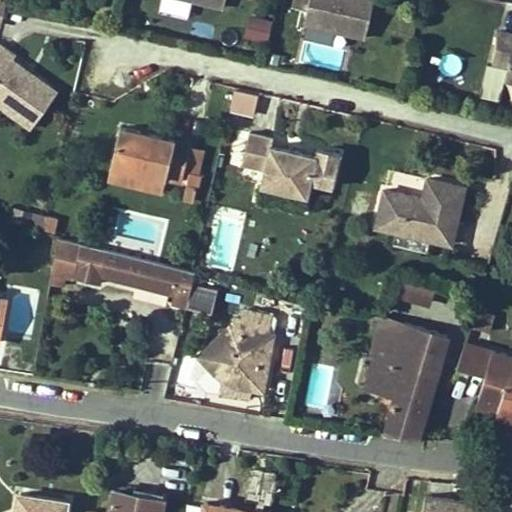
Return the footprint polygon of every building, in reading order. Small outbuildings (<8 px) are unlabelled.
[(365,37),(373,0),(293,0),(292,3),(308,7),(304,23),(365,37)] [(267,40),(272,21),(252,16),(248,35),(267,40)] [(511,80),(511,33),(499,31),(492,62),(508,65),(505,79),(511,80)] [(0,105),(31,128),(57,91),(34,75),(31,79),(24,73),(26,69),(12,59),(15,55),(0,43),(0,105)] [(488,64),(484,95),(500,97),(504,67),(488,64)] [(31,79),(34,75),(26,69),(24,73),(31,79)] [(190,145),(191,143),(151,134),(151,135),(140,133),(141,131),(120,127),(111,164),(166,178),(182,181),(184,170),(190,145)] [(333,185),(341,153),(317,148),(316,155),(272,144),(273,138),(249,132),(242,164),(265,169),(261,184),(307,195),(311,179),(333,185)] [(198,173),(203,148),(190,145),(184,170),(198,173)] [(163,192),(166,178),(111,164),(108,179),(163,192)] [(452,244),(465,186),(427,178),(423,198),(422,201),(416,200),(417,196),(384,189),(376,226),(396,231),(430,238),(452,244)] [(194,201),(197,186),(187,184),(183,198),(194,201)] [(29,226),(33,212),(15,208),(11,221),(29,226)] [(42,229),(46,215),(33,212),(29,226),(42,229)] [(54,232),(58,218),(46,215),(42,229),(54,232)] [(427,251),(430,238),(396,231),(393,243),(427,251)] [(74,277),(82,243),(58,237),(52,273),(65,276),(73,278),(74,277)] [(195,271),(95,246),(82,243),(74,277),(99,283),(101,273),(174,292),(172,302),(186,306),(195,271)] [(62,285),(65,276),(52,273),(50,283),(62,285)] [(105,276),(103,281),(167,299),(168,293),(105,276)] [(427,302),(431,287),(409,280),(405,295),(427,302)] [(264,387),(274,332),(272,332),(276,315),(243,308),(241,317),(235,316),(233,326),(231,325),(225,330),(219,336),(200,353),(205,358),(211,365),(212,364),(216,369),(226,377),(238,381),(253,384),(264,387)] [(490,330),(495,316),(478,311),(473,325),(490,330)] [(417,438),(448,334),(383,314),(381,323),(379,328),(371,356),(374,357),(366,389),(394,397),(385,434),(417,438)] [(511,424),(511,354),(465,342),(457,367),(485,374),(476,405),(497,411),(495,420),(511,424)] [(238,381),(226,377),(216,369),(212,364),(211,365),(205,358),(200,363),(210,375),(222,384),(236,390),(251,393),(253,384),(238,381)] [(96,511),(87,510),(86,511),(160,511),(163,499),(115,489),(109,511),(96,511)] [(65,511),(68,500),(21,493),(18,511),(65,511)] [(425,495),(422,511),(483,511),(484,504),(425,495)] [(258,511),(205,501),(202,511),(258,511)]
